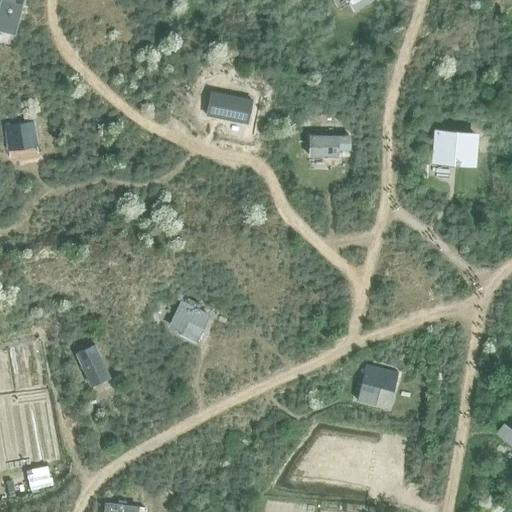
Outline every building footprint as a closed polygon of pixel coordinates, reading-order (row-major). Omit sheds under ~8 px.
[(0,0),(0,24),(16,29),(23,0),(0,0)] [(347,0),(354,10),(369,0),(347,0)] [(211,92),(206,116),(246,124),(251,100),(211,92)] [(35,122),(30,122),(4,125),(6,140),(10,140),(12,151),(39,147),(35,122)] [(431,162),(475,166),(478,131),(433,127),(431,162)] [(308,157),(338,158),(338,149),(350,149),(350,136),(309,136),(308,157)] [(203,329),(210,315),(199,309),(201,305),(185,298),(182,301),(181,301),(168,327),(182,333),(197,341),(203,329)] [(110,377),(95,344),(75,353),(90,386),(110,377)] [(365,362),(356,400),(375,405),(379,388),(393,391),(398,370),(365,362)] [(494,433),(502,439),(511,448),(511,426),(510,429),(503,422),(494,433)] [(28,479),(30,490),(49,487),(46,467),(29,470),(30,479),(28,479)] [(103,511),(137,511),(138,506),(105,502),(103,511)]
